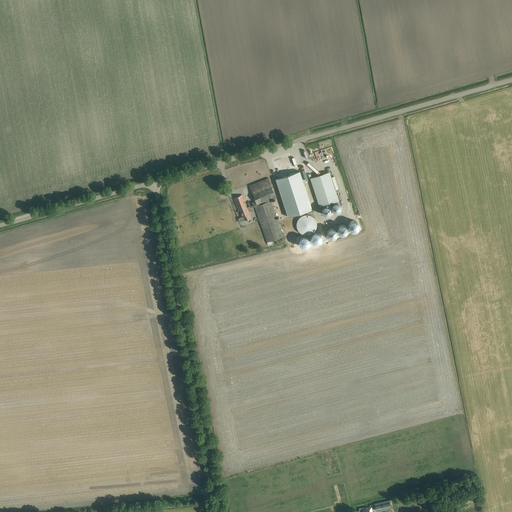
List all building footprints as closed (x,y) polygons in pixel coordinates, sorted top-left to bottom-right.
[(299,170),(275,178),(288,216),(312,208),(299,170)] [(319,206),(338,200),(329,172),(310,178),(319,206)] [(283,238),(270,200),(276,198),(270,179),(250,186),(255,201),(251,202),(252,205),(247,207),(242,195),(234,199),(240,215),(241,214),(243,218),(244,218),(245,220),(251,218),(248,210),(255,207),(267,243),(283,238)] [(302,234),(303,234),(304,235),(306,235),(307,235),(309,235),(310,234),(311,234),(313,233),(314,232),(315,231),(316,229),(316,228),(316,227),(317,225),(317,224),(316,222),(316,221),(315,220),(314,218),(313,217),(312,216),(311,216),(310,215),(308,215),(307,215),(305,215),(304,215),(302,216),(301,216),(300,217),(299,218),(298,220),(297,221),(297,222),(297,224),(296,225),(297,227),(297,228),(298,229),(298,231),(299,232),(300,233),(302,234)] [(389,500),(374,504),(375,510),(378,509),(378,511),(391,509),(389,500)]
